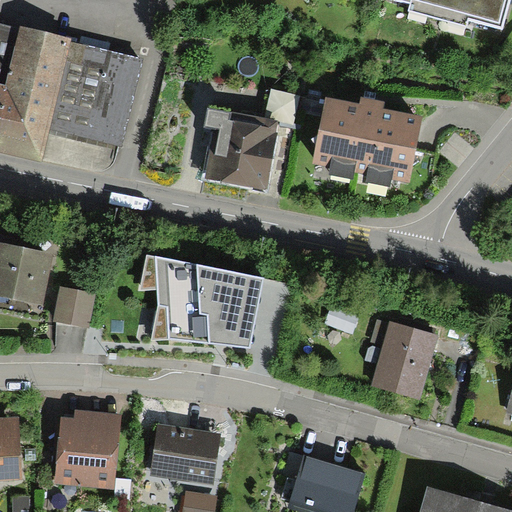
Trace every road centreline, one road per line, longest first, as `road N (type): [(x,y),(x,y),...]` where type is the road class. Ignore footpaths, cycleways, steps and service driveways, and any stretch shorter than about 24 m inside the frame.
road 1 (residential): [(0,375),(123,377),(269,401),(511,468)]
road 2 (tertiary): [(0,171),(432,259)]
road 3 (residential): [(432,259),(451,212),(511,139)]
